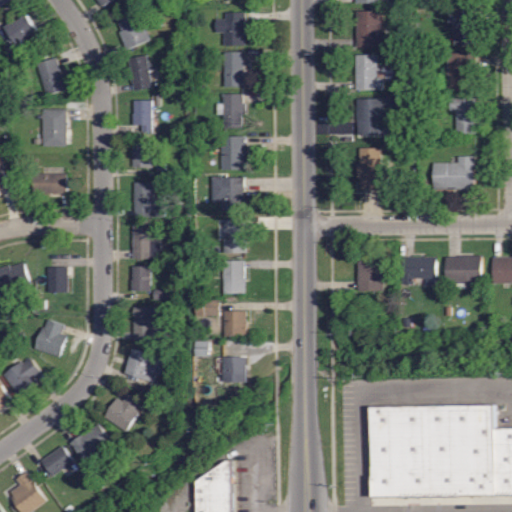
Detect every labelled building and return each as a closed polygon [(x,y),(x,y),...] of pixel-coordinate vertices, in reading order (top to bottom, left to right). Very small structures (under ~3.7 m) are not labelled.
[(113,0),(103,8),(97,0),(113,0)] [(152,40),(127,51),(120,33),(122,32),(117,19),(138,9),(152,40)] [(356,46),(356,10),(382,10),(383,45),(356,46)] [(454,43),(453,22),(447,22),(447,10),(474,10),(475,43),(454,43)] [(246,46),(225,46),(225,33),(216,34),(216,20),(226,20),(226,13),(245,13),(246,46)] [(43,36),(32,44),(29,38),(22,43),(30,55),(17,64),(2,43),(12,36),(6,27),(16,19),(18,21),(28,14),(43,36)] [(164,27),(156,30),(153,23),(161,19),(164,27)] [(448,90),(447,52),(475,52),(476,89),(448,90)] [(246,74),(244,74),(244,87),(226,87),(226,53),(245,53),(246,74)] [(357,88),(356,54),(377,53),(378,78),(383,78),(384,88),(357,88)] [(153,87),(135,91),(129,59),(147,56),(153,87)] [(67,90),(48,96),(38,64),(57,58),(67,90)] [(245,104),(248,104),(248,115),(244,115),(244,128),(226,129),(225,116),(218,116),(218,103),(225,103),(225,94),(245,94),(245,104)] [(357,134),(356,97),(384,96),(384,122),(391,122),(391,133),(357,134)] [(457,133),(456,109),(450,109),(449,97),(476,97),(477,132),(457,133)] [(154,100),(154,132),(144,132),(144,125),(133,125),(133,114),(135,114),(135,100),(154,100)] [(67,147),(44,147),(43,109),(67,109),(67,147)] [(247,170),(223,170),(223,136),(246,136),(247,170)] [(154,167),(134,167),(133,142),(153,142),(154,167)] [(388,188),(360,188),(360,177),(357,177),(357,162),(360,162),(360,146),(382,146),(381,171),(388,171),(388,188)] [(475,188),(433,188),(433,161),(458,161),(458,155),(475,155),(475,188)] [(7,171),(4,172),(9,186),(0,189),(1,195),(0,195),(0,157),(2,157),(7,171)] [(68,174),(68,194),(34,193),(34,174),(68,174)] [(247,192),(245,192),(246,212),(223,212),(223,202),(215,203),(214,178),(247,177),(247,192)] [(156,206),(167,205),(167,217),(136,217),(135,182),(155,182),(156,206)] [(249,253),(226,254),(225,230),(225,220),(248,219),(249,253)] [(153,226),(153,236),(162,236),(162,258),(133,258),(134,225),(153,226)] [(483,254),(483,282),(467,282),(467,288),(456,288),(456,282),(446,282),(446,256),(460,256),(460,254),(483,254)] [(358,290),(357,255),(384,255),(385,289),(358,290)] [(415,283),(403,283),(403,255),(437,256),(436,277),(415,277),(415,283)] [(511,282),(493,282),(493,256),(511,255),(511,282)] [(247,278),(248,278),(249,294),(226,294),(225,261),(247,261),(247,278)] [(0,269),(12,265),(12,267),(26,263),(33,284),(21,288),(23,293),(14,295),(12,291),(0,294),(0,269)] [(153,292),(132,292),(132,280),(134,280),(134,266),(153,266),(153,292)] [(70,267),(70,293),(50,293),(50,267),(70,267)] [(173,300),(155,300),(155,290),(172,289),(173,300)] [(46,309),(38,309),(38,300),(46,300),(46,309)] [(223,301),(223,316),(198,316),(198,301),(223,301)] [(159,341),(136,341),(135,307),(158,307),(159,341)] [(249,311),(249,337),(226,337),(226,311),(249,311)] [(67,325),(64,334),(69,336),(62,358),(37,349),(44,328),(47,328),(50,319),(67,325)] [(214,357),(214,341),(201,341),(201,356),(214,357)] [(170,359),(165,375),(160,374),(157,383),(128,374),(135,349),(170,359)] [(43,372),(35,378),(39,384),(21,397),(5,375),(24,362),(25,363),(33,357),(43,372)] [(250,382),(227,383),(227,358),(250,357),(250,382)] [(0,377),(5,385),(4,386),(15,402),(0,412),(0,377)] [(145,404),(140,412),(142,413),(129,433),(107,417),(120,398),(125,402),(130,394),(145,404)] [(496,402),(496,426),(511,426),(511,493),(372,496),(371,404),(496,402)] [(115,443),(88,462),(75,445),(74,446),(73,443),(84,434),(85,435),(101,424),(115,443)] [(76,462),(55,477),(44,460),(65,446),(76,462)] [(237,511),(199,511),(199,481),(230,460),(236,460),(237,511)] [(52,500),(35,511),(28,511),(17,497),(19,496),(15,491),(25,484),(21,479),(32,472),(52,500)] [(0,511),(8,511),(0,499),(0,511)]
